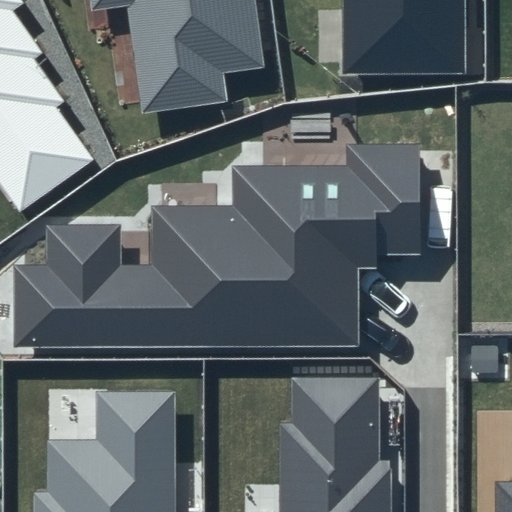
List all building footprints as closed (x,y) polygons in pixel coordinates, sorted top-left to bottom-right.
[(0,0),(0,184),(20,212),(95,160),(56,107),(65,101),(34,59),(43,53),(13,11),(23,5),(19,0),(0,0)] [(253,0),(87,0),(89,11),(128,6),(141,115),(230,102),(225,72),(264,67),(253,0)] [(466,0),(341,0),(340,74),(467,74),(466,0)] [(46,265),(13,265),(14,347),(357,345),(358,261),(421,261),(419,144),(345,144),(344,166),(230,166),(230,207),(151,208),(151,266),(118,266),(119,224),(46,225),(46,265)] [(377,377),(290,377),(291,422),(279,423),(279,511),(391,511),(390,461),(377,459),(377,377)] [(48,491),(33,492),(32,511),(175,511),(176,392),(95,392),(97,443),(46,442),(48,491)] [(511,511),(511,480),(495,481),(495,511),(511,511)]
